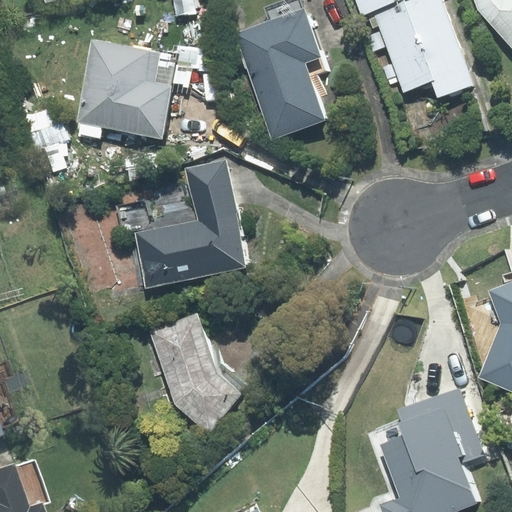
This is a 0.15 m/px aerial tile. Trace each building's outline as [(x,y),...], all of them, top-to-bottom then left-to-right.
[(362,0),(369,19),(381,15),(423,0),(362,0)] [(423,0),(381,15),(409,96),(439,86),(444,100),(483,86),(453,0),(423,0)] [(511,0),(481,0),(487,14),(511,38),(511,0)] [(322,11),(250,34),(285,142),(337,124),(319,67),(338,61),(322,11)] [(176,53),(99,36),(84,136),(111,140),(112,129),(177,138),(184,87),(172,85),(176,53)] [(130,236),(140,287),(153,284),(154,291),(266,269),(244,160),(201,169),(211,220),(130,236)] [(511,284),(497,291),(509,321),(486,379),(511,388),(511,284)] [(212,315),(158,332),(187,411),(223,427),(257,391),(230,370),(212,315)] [(487,462),(459,391),(380,418),(409,500),(388,508),(389,511),(458,511),(484,503),(472,467),(487,462)] [(23,501),(7,455),(0,457),(0,511),(43,511),(38,496),(23,501)]
